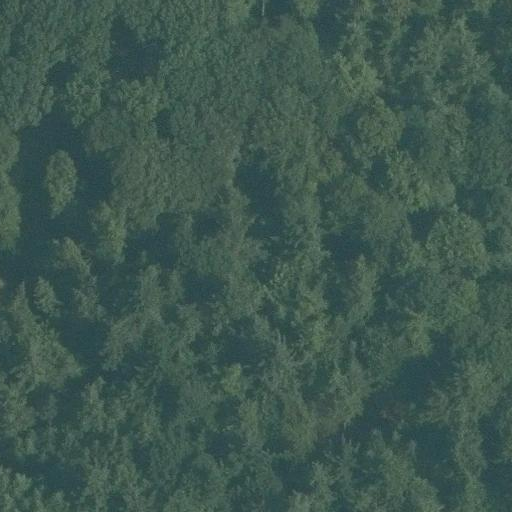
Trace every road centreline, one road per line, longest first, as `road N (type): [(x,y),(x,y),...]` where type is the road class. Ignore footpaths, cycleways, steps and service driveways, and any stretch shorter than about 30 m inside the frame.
road 1 (track): [(176,0),(511,388)]
road 2 (track): [(511,172),(0,210)]
